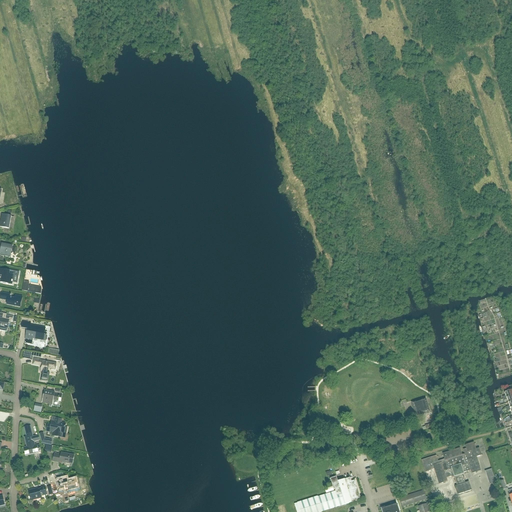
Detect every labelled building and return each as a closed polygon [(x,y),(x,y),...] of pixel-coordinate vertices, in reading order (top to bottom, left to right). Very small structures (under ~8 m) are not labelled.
[(0,210),(9,208),(8,205),(9,205),(8,204),(6,197),(0,198),(0,210)] [(2,215),(0,226),(0,227),(9,229),(11,217),(2,215)] [(13,246),(1,243),(0,251),(0,255),(10,258),(13,246)] [(0,283),(12,285),(13,275),(9,274),(9,271),(0,269),(0,275),(2,276),(0,283)] [(7,305),(13,306),(20,308),(21,305),(22,297),(15,296),(15,299),(11,298),(11,295),(1,293),(0,299),(7,301),(7,305)] [(0,318),(0,330),(7,332),(9,321),(12,322),(13,317),(6,316),(6,320),(0,318)] [(44,333),(45,328),(30,326),(31,323),(23,321),(21,328),(27,330),(25,340),(26,340),(26,344),(31,345),(32,339),(45,341),(47,333),(44,333)] [(59,350),(48,348),(47,356),(58,357),(59,350)] [(41,360),(34,358),(33,364),(41,366),(40,372),(42,372),(41,381),(47,382),(49,374),(47,373),(48,368),(52,369),(52,370),(56,371),(57,366),(56,366),(56,364),(41,361),(41,360)] [(503,399),(511,395),(511,390),(510,388),(507,389),(508,391),(504,393),(505,396),(502,397),(503,399)] [(53,400),(58,401),(61,401),(62,395),(59,394),(59,395),(54,394),(54,392),(45,391),(42,403),(52,405),(53,400)] [(511,401),(511,395),(503,399),(504,401),(507,400),(508,403),(511,401)] [(425,398),(411,403),(416,416),(429,412),(425,398)] [(42,406),(35,404),(34,411),(41,413),(42,406)] [(53,432),(52,436),(60,437),(61,433),(66,434),(67,428),(65,428),(65,426),(65,424),(61,423),(61,420),(55,419),(55,422),(52,422),(51,425),(48,424),(47,431),(53,432)] [(39,445),(36,446),(36,445),(35,445),(34,442),(40,441),(38,435),(33,436),(32,436),(25,438),(27,447),(24,448),(26,455),(38,452),(37,451),(40,451),(39,445)] [(472,474),(480,471),(476,457),(482,456),(479,448),(476,449),(474,443),(465,445),(466,449),(463,450),(464,455),(463,454),(462,455),(460,448),(442,454),(444,460),(438,462),(436,456),(421,460),(425,473),(434,470),(439,484),(447,482),(446,478),(451,477),(452,478),(454,479),(454,481),(454,483),(456,484),(456,486),(455,486),(457,495),(471,491),(469,482),(465,483),(463,475),(464,474),(463,473),(471,470),(472,474)] [(62,462),(72,464),(74,456),(62,453),(61,455),(55,454),(53,462),(62,464),(62,462)] [(486,473),(488,485),(494,484),(491,471),(486,473)] [(335,489),(335,491),(297,503),(294,504),(296,511),(322,511),(361,500),(355,481),(349,483),(348,479),(344,480),(338,482),(337,479),(336,477),(330,479),(333,489),(335,489)] [(60,490),(65,488),(65,492),(77,488),(75,480),(65,483),(64,479),(58,481),(60,490)] [(32,501),(42,498),(41,496),(47,495),(45,487),(41,488),(41,489),(38,490),(37,489),(28,491),(30,496),(31,496),(32,501)]
